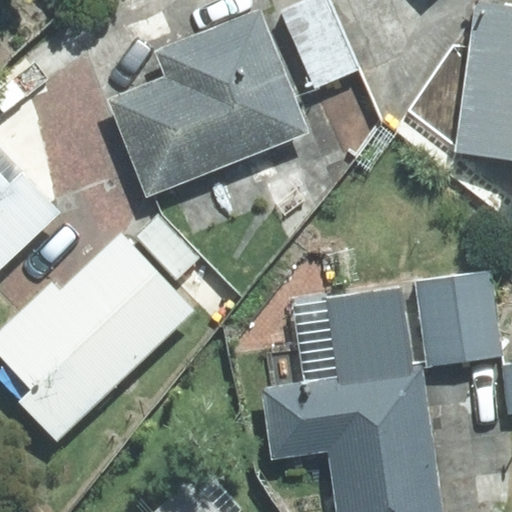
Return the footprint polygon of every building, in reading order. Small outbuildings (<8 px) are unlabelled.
[(327,0),(304,0),(281,10),(316,88),(359,70),(327,0)] [(511,9),(477,5),(458,150),(511,157),(511,9)] [(167,76),(109,99),(148,196),(307,133),(258,12),(157,52),(167,76)] [(45,82),(90,46),(67,17),(22,53),(45,82)] [(0,266),(57,213),(21,175),(10,186),(0,175),(0,266)] [(157,215),(135,236),(176,279),(198,258),(157,215)] [(57,438),(190,311),(120,236),(60,292),(52,284),(0,331),(0,377),(20,401),(57,438)] [(490,273),(417,282),(427,367),(500,358),(490,273)] [(411,367),(400,290),(295,305),(306,382),(262,388),(272,459),(328,451),(336,511),(443,511),(422,365),(411,367)] [(248,511),(206,466),(155,511),(248,511)]
